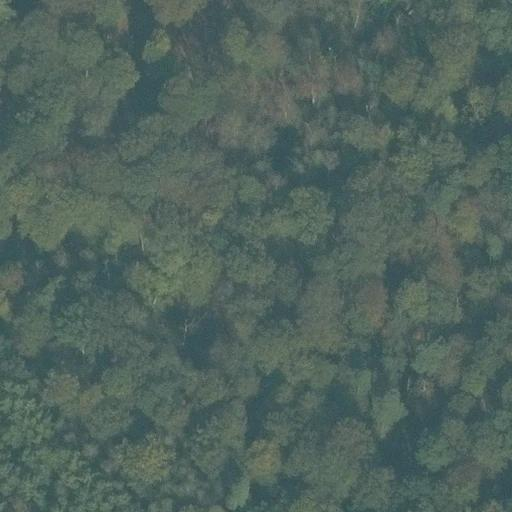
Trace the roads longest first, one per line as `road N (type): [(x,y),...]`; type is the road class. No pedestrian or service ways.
road 1 (track): [(0,315),(468,140)]
road 2 (track): [(468,140),(346,0)]
